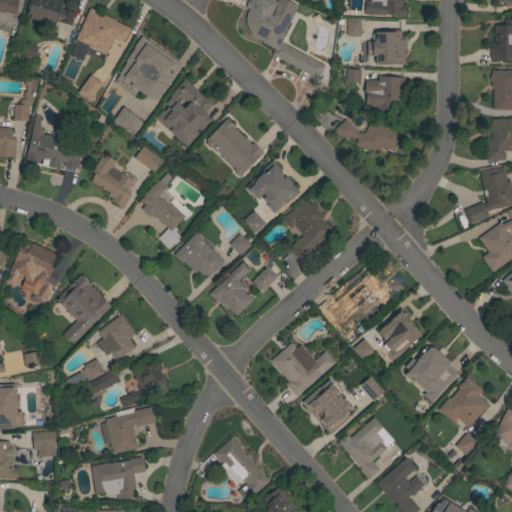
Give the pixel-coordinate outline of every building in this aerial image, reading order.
[(0,0),(17,0),(15,14),(0,12),(0,0)] [(59,0),(63,1),(60,8),(75,12),(71,26),(55,21),(54,25),(24,17),(27,7),(26,7),(27,1),(29,1),(29,0),(59,0)] [(317,79),(271,54),(274,49),(260,41),(260,40),(250,35),(245,23),(246,20),(245,20),(247,11),(248,11),(248,9),(245,8),(246,0),(272,0),(278,3),(273,12),(275,13),(274,13),(289,21),(282,34),(285,35),(280,43),(324,66),(317,79)] [(402,0),(402,5),(405,5),(404,16),(400,16),(400,15),(384,14),(384,15),(364,14),(365,1),(368,1),(368,0),(402,0)] [(105,55),(81,44),(80,45),(74,42),(89,8),(100,13),(99,15),(101,16),(102,14),(116,20),(115,22),(131,29),(125,44),(113,38),(105,55)] [(346,36),(346,19),(360,19),(360,36),(346,36)] [(511,61),(489,61),(489,43),(493,43),(494,25),(503,25),(503,21),(504,21),(504,19),(511,19),(511,61)] [(404,64),(374,65),(374,56),(366,56),(366,42),(374,42),(374,31),(387,31),(387,24),(401,24),(401,32),(400,32),(400,40),(404,40),(404,64)] [(179,63),(170,76),(171,77),(154,101),(150,98),(149,99),(137,90),(133,96),(113,82),(119,74),(117,73),(125,62),(124,61),(133,48),(132,48),(140,36),(179,63)] [(24,45),(36,48),(33,58),(29,56),(27,61),(20,59),(24,45)] [(359,83),(345,82),(346,69),(360,70),(359,83)] [(511,110),(492,110),(492,88),(490,88),(490,80),(489,80),(489,75),(491,75),(491,71),(511,71),(511,110)] [(74,93),(86,102),(99,85),(87,76),(74,93)] [(400,112),(378,110),(378,109),(375,109),(375,107),(369,106),(370,95),(378,96),(378,87),(376,87),(377,76),(390,76),(390,77),(404,78),(404,81),(403,81),(402,83),(404,84),(403,86),(401,86),(400,112)] [(195,99),(197,97),(202,101),(203,100),(217,110),(205,127),(190,117),(186,122),(175,115),(174,117),(168,113),(164,118),(169,122),(159,138),(145,128),(163,103),(164,104),(177,86),(195,99)] [(27,121),(12,120),(13,105),(19,105),(20,100),(28,100),(27,121)] [(140,121),(131,134),(112,120),(122,107),(140,121)] [(41,135),(44,136),(44,134),(51,136),(51,137),(64,140),(62,151),(63,152),(64,148),(80,152),(76,169),(62,165),(63,163),(60,162),(58,169),(40,165),(42,159),(38,158),(36,164),(23,161),(25,154),(26,154),(32,128),(35,114),(39,121),(38,126),(42,131),(41,135)] [(240,175),(239,174),(237,174),(234,170),(234,169),(211,146),(209,147),(206,143),(206,141),(205,140),(226,118),(233,126),(232,127),(250,145),(253,143),(262,153),(240,175)] [(490,118),(511,118),(511,152),(511,151),(503,151),(503,152),(504,153),(504,159),(498,161),(484,161),(484,141),(490,141),(490,118)] [(381,147),(378,152),(375,151),(375,152),(368,148),(366,152),(360,149),(360,147),(354,144),(356,140),(350,134),(344,140),(334,128),(345,119),(357,133),(359,133),(360,132),(364,134),(370,120),(401,134),(393,152),(381,147)] [(0,127),(8,128),(8,130),(11,130),(11,138),(15,138),(14,158),(0,157),(0,127)] [(142,146),(161,161),(153,172),(133,158),(142,146)] [(122,208),(109,201),(111,198),(107,195),(108,193),(90,182),(94,174),(91,172),(101,156),(103,158),(105,155),(113,161),(110,167),(121,174),(122,173),(133,180),(129,186),(128,189),(127,189),(125,192),(130,195),(122,208)] [(281,172),(280,173),(283,176),(284,175),(292,184),(291,185),(297,192),(284,204),(284,203),(272,213),(265,206),(266,205),(261,199),(264,196),(262,194),(256,199),(253,197),(252,197),(244,188),(250,182),(249,181),(261,171),(260,170),(271,161),(281,172)] [(511,195),(511,205),(489,210),(485,212),(487,216),(469,225),(463,210),(481,202),(483,205),(485,203),(479,172),(503,167),(506,181),(509,180),(511,195)] [(152,214),(149,217),(140,209),(144,205),(139,200),(144,196),(143,195),(157,180),(158,181),(166,173),(171,178),(163,186),(165,188),(157,196),(166,205),(173,198),(181,207),(183,205),(191,213),(184,220),(182,219),(174,227),(176,229),(174,232),(179,237),(167,248),(157,238),(167,228),(152,214)] [(304,199),(309,204),(310,203),(323,218),(321,219),(332,231),(310,250),(311,251),(299,261),(288,247),(302,235),(293,225),(290,229),(281,219),(304,199)] [(511,257),(491,272),(481,257),(487,252),(477,238),(499,222),(501,225),(510,221),(506,211),(511,208),(511,227),(505,231),(511,240),(511,257)] [(251,235),(262,225),(250,212),(239,222),(251,235)] [(195,233),(203,241),(202,242),(209,249),(210,248),(223,261),(207,277),(204,274),(202,276),(197,271),(195,273),(183,261),(180,264),(172,256),(195,233)] [(238,233),(250,245),(239,256),(228,244),(238,233)] [(56,255),(49,269),(51,269),(48,275),(57,281),(50,291),(51,292),(42,306),(30,298),(42,281),(35,276),(30,284),(18,276),(16,278),(7,274),(21,242),(28,245),(28,244),(30,245),(31,243),(56,255)] [(241,262),(248,270),(237,281),(244,288),(241,290),(251,301),(235,316),(228,308),(225,310),(217,301),(216,303),(207,294),(241,262)] [(261,291),(251,281),(266,267),(276,277),(261,291)] [(511,271),(511,293),(501,281),(511,271)] [(366,274),(368,276),(369,276),(375,282),(374,283),(376,284),(377,283),(380,287),(381,286),(389,295),(380,303),(378,300),(361,315),(357,309),(340,325),(336,320),(335,321),(325,310),(366,274)] [(96,321),(95,320),(72,343),(71,342),(70,343),(61,335),(75,321),(70,315),(69,316),(65,312),(66,311),(55,300),(79,275),(88,284),(88,285),(99,297),(100,296),(110,306),(96,321)] [(418,336),(395,312),(370,336),(393,359),(418,336)] [(134,333),(131,335),(131,336),(127,339),(134,347),(120,357),(119,355),(113,359),(109,353),(105,356),(96,342),(100,339),(101,340),(102,339),(97,331),(120,314),(134,333)] [(359,360),(370,351),(360,340),(349,349),(359,360)] [(428,340),(441,355),(442,354),(459,372),(448,382),(440,372),(424,387),(418,380),(417,381),(409,372),(414,368),(407,360),(428,340)] [(295,397),(284,384),(287,381),(269,361),(290,343),(295,348),(299,344),(313,360),(324,351),(334,363),(295,397)] [(82,366),(95,359),(103,372),(88,380),(80,370),(84,368),(82,366)] [(132,370),(156,361),(165,385),(146,393),(148,398),(122,408),(119,399),(120,399),(120,398),(140,390),(132,370)] [(0,363),(7,362),(10,373),(0,375),(0,363)] [(103,389),(105,391),(89,401),(81,388),(113,370),(119,381),(103,389)] [(86,384),(70,392),(64,380),(80,372),(86,384)] [(467,428),(456,418),(451,422),(437,410),(447,398),(449,399),(458,388),(456,387),(465,377),(481,390),(477,395),(487,404),(467,428)] [(344,407),(340,410),(350,422),(332,438),(322,427),(325,424),(312,409),(313,408),(305,398),(322,383),(344,407)] [(0,430),(0,387),(5,387),(6,412),(13,411),(13,413),(21,413),(21,419),(23,419),(24,429),(0,430)] [(155,423),(135,427),(134,425),(132,426),(137,449),(112,454),(109,443),(104,445),(99,424),(104,423),(104,419),(131,413),(131,411),(151,406),(155,423)] [(511,411),(511,450),(511,451),(497,443),(497,442),(490,438),(506,408),(511,411)] [(373,417),(393,441),(385,448),(386,448),(371,461),(378,470),(367,480),(358,470),(360,469),(337,442),(346,434),(349,438),(373,417)] [(37,457),(37,450),(32,450),(31,433),(53,431),(53,448),(54,448),(54,456),(37,457)] [(466,431),(478,442),(465,456),(453,446),(466,431)] [(232,435),(241,445),(239,447),(245,455),(246,454),(250,458),(249,460),(268,481),(246,501),(242,496),(241,497),(236,492),(245,484),(241,479),(235,484),(224,472),(225,471),(220,465),(221,464),(212,454),(232,435)] [(6,479),(6,478),(5,478),(5,479),(0,479),(0,441),(8,441),(8,447),(11,447),(13,449),(13,454),(12,455),(12,468),(15,468),(15,471),(16,471),(16,476),(15,476),(15,479),(6,479)] [(128,460),(127,459),(142,457),(144,472),(132,473),(135,489),(132,489),(133,497),(117,499),(116,494),(115,495),(114,493),(104,495),(104,492),(94,494),(90,466),(128,460)] [(415,469),(404,478),(408,482),(415,476),(423,485),(411,495),(410,495),(407,497),(409,499),(410,498),(419,509),(415,511),(401,511),(396,505),(397,504),(388,493),(385,495),(375,483),(405,457),(415,469)] [(511,491),(502,486),(511,468),(511,491)] [(280,488),(279,489),(282,492),(282,491),(285,495),(284,495),(295,507),(295,508),(298,511),(265,511),(267,510),(265,508),(267,506),(265,505),(266,504),(262,500),(267,496),(266,495),(272,490),(273,491),(278,486),(280,488)] [(430,511),(436,503),(438,504),(442,498),(449,502),(448,503),(463,511),(465,511),(468,508),(474,511),(430,511)]
